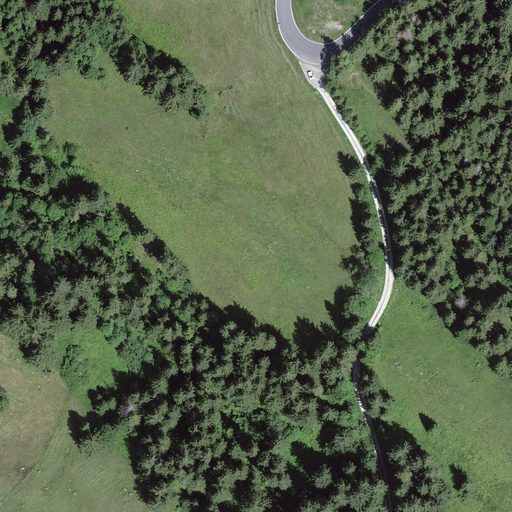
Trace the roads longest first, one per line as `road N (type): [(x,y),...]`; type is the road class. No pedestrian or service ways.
road 1 (track): [(389,511),(354,365),(388,285),(388,243),(370,174),(307,51)]
road 2 (tertiary): [(392,0),(317,53),(295,45),(283,0)]
